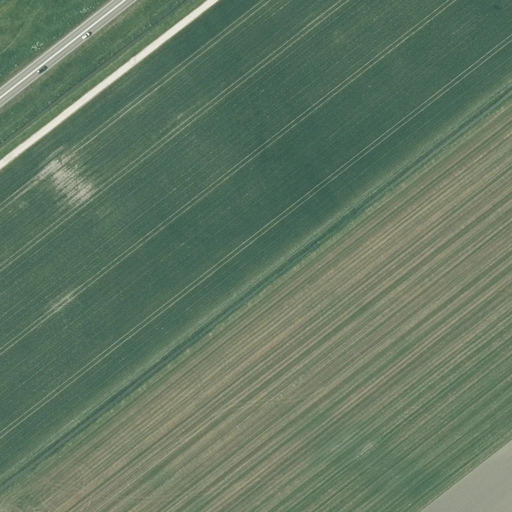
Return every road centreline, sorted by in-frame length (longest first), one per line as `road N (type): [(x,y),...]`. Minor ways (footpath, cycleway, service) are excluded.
road 1 (unclassified): [(0,165),(214,0)]
road 2 (trunk): [(0,95),(122,0)]
